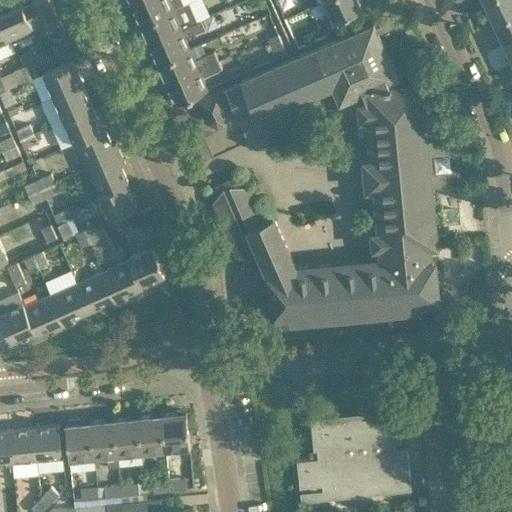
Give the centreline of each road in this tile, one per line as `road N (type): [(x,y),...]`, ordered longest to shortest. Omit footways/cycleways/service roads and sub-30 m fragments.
road 1 (residential): [(199,368),(206,277),(82,0)]
road 2 (residential): [(511,221),(494,137),(430,0)]
road 3 (residential): [(0,392),(199,368)]
road 4 (residential): [(230,511),(210,380),(199,368)]
